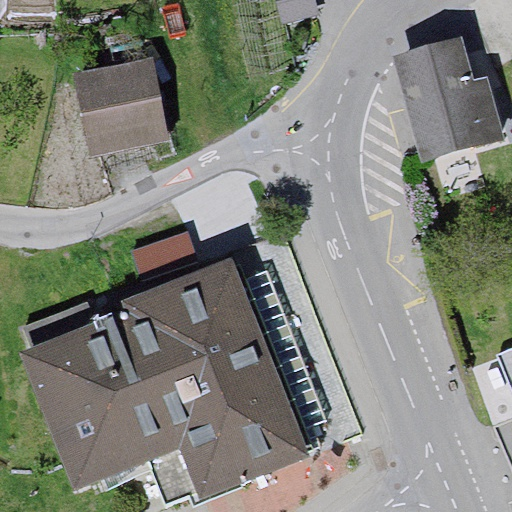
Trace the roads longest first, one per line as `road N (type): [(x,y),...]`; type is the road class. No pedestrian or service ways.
road 1 (unclassified): [(326,147),(338,223),(442,475)]
road 2 (residential): [(326,147),(231,153),(90,223),(0,223)]
road 3 (residential): [(412,0),(360,56),(331,116),(326,147)]
